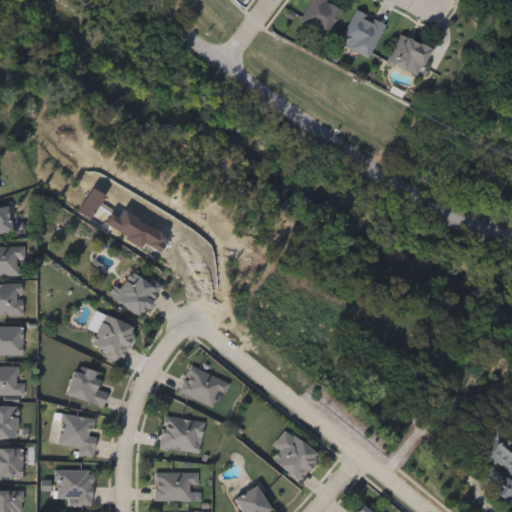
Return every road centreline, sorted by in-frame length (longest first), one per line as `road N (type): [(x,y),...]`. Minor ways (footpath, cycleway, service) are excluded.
road 1 (tertiary): [(511,237),(438,217),(226,67),(159,0)]
road 2 (residential): [(194,323),(424,511)]
road 3 (residential): [(194,323),(141,394),(131,424),(126,511)]
